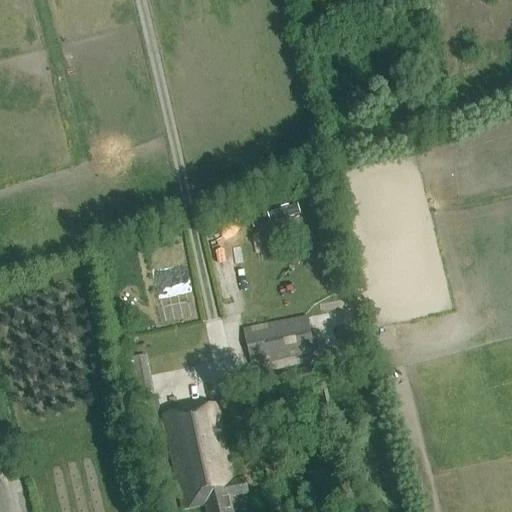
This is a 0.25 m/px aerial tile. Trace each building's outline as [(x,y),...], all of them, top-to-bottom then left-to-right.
[(315,354),(309,318),(244,330),(251,366),(315,354)] [(123,362),(129,398),(154,394),(147,358),(123,362)] [(319,368),(254,380),(258,401),(323,389),(319,368)] [(233,511),(231,499),(249,495),(245,478),(235,480),(219,404),(161,416),(181,511),(184,511),(204,508),(204,511),(233,511)] [(311,475),(317,511),(342,511),(334,470),(311,475)]
